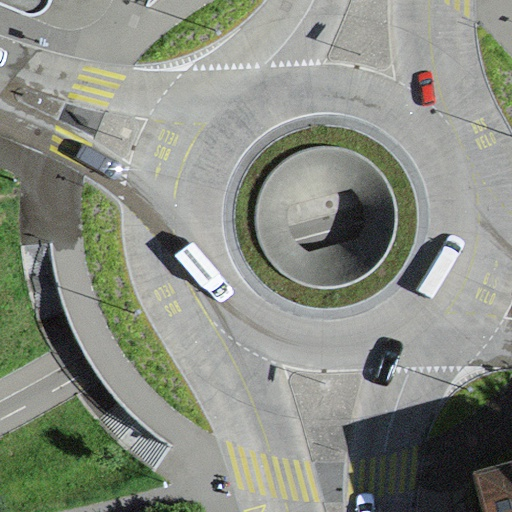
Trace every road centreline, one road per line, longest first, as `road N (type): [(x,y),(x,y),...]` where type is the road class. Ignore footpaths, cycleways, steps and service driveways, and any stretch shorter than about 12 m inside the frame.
road 1 (tertiary): [(242,109),(0,66)]
road 2 (primary): [(212,291),(303,511)]
road 3 (tertiary): [(0,111),(68,144),(190,228)]
road 4 (primary): [(212,291),(233,315),(287,345),(349,348),(405,324)]
road 5 (primary): [(432,134),(389,97),(334,81),(305,82),(251,103)]
road 6 (primary): [(367,511),(405,324)]
road 7 (primary): [(416,315),(453,257),(457,189)]
road 8 (primary): [(432,134),(420,0)]
road 9 (primary): [(242,109),(196,175),(190,228)]
road 10 (primary): [(313,0),(251,103)]
